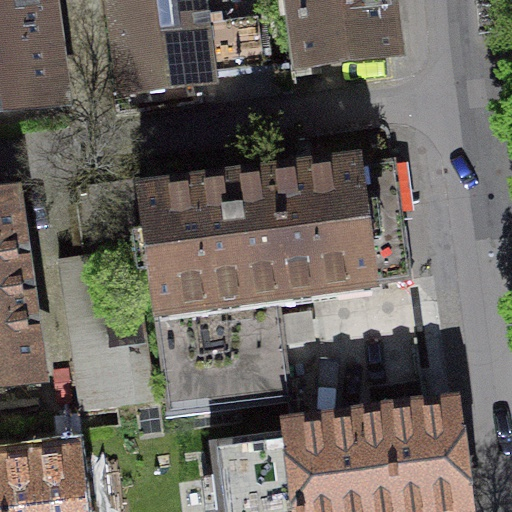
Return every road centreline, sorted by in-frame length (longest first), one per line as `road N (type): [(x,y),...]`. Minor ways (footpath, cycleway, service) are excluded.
road 1 (residential): [(468,91),(0,156)]
road 2 (residential): [(468,91),(492,258)]
road 3 (residential): [(492,258),(511,403)]
